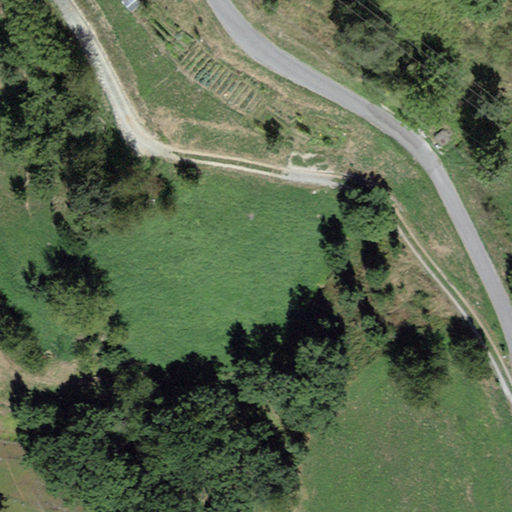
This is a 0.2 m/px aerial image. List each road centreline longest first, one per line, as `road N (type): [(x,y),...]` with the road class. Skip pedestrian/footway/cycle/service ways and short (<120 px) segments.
road 1 (track): [(511,396),(385,208),(355,186),(262,175),(155,149),(127,126),(63,0)]
road 2 (unclassified): [(221,0),(254,43),(374,112),(424,153),(511,331)]
road 3 (track): [(297,511),(261,418),(246,401),(204,387)]
